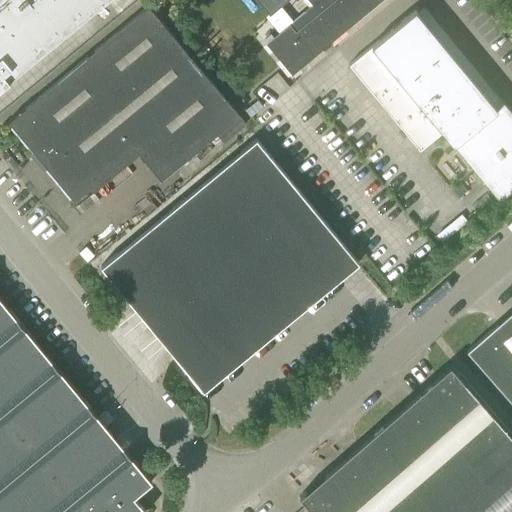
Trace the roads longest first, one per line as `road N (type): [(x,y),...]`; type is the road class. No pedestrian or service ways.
road 1 (unclassified): [(232,501),(511,254)]
road 2 (unclassified): [(232,501),(0,219)]
